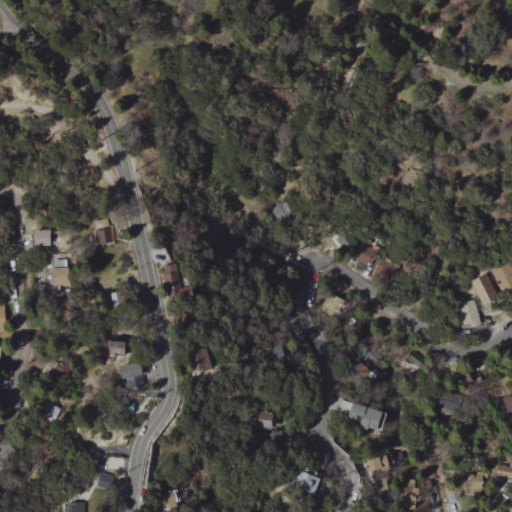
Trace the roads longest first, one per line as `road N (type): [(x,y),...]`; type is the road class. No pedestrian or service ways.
road 1 (residential): [(128,511),(169,371),(126,177),(104,115),(3,0)]
road 2 (residential): [(511,331),(459,354),(344,271),(315,260),(303,267),(300,320),(325,385),(314,428),(349,469),(353,487),(342,511)]
road 3 (residential): [(0,444),(15,386),(25,216),(23,201),(0,190)]
